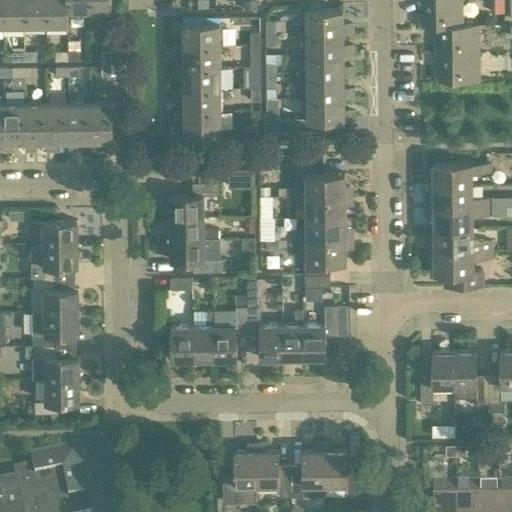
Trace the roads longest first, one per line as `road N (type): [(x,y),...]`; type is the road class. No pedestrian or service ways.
road 1 (residential): [(0,183),(94,183),(119,207),(120,378),(140,408),(386,404)]
road 2 (residential): [(383,306),(378,0)]
road 3 (residential): [(383,306),(511,303)]
